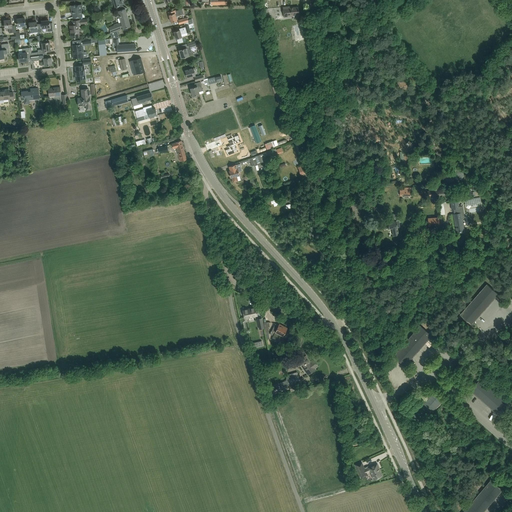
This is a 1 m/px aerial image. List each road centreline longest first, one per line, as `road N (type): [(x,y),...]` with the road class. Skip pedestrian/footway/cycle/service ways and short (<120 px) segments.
road 1 (unclassified): [(334,324),(345,318),(349,269),(334,172),(338,99),(379,0)]
road 2 (unclassified): [(230,277),(236,325),(302,511)]
road 3 (tertiary): [(334,324),(425,511)]
road 4 (tertiary): [(212,181),(334,324)]
road 5 (tertiary): [(187,132),(148,0)]
road 6 (residential): [(0,77),(63,70),(55,5)]
